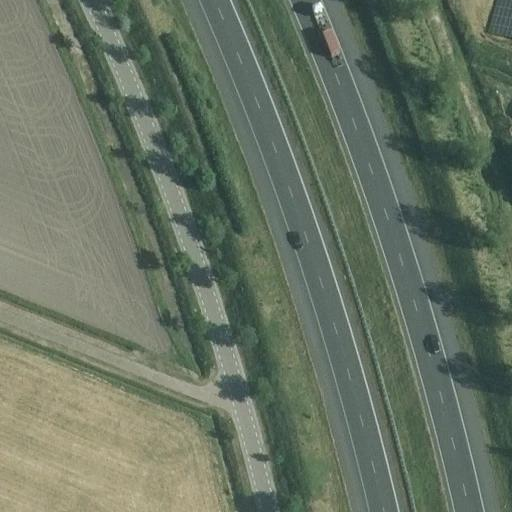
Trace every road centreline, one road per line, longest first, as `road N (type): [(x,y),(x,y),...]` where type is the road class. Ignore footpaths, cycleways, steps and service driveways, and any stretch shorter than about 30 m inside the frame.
road 1 (unclassified): [(266,511),(181,216),(88,0)]
road 2 (motorway): [(212,0),(305,232),(384,511)]
road 3 (motorway): [(468,511),(384,211),(304,0)]
